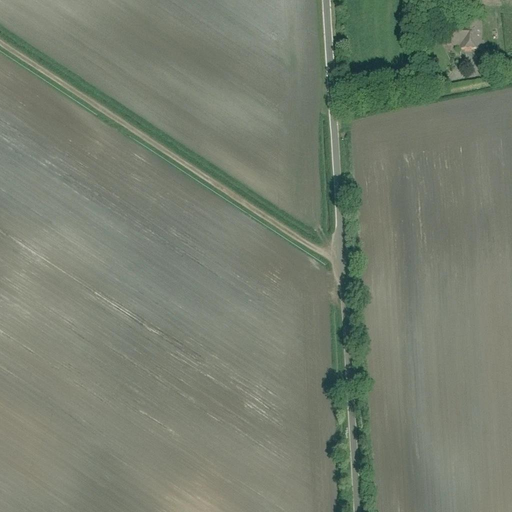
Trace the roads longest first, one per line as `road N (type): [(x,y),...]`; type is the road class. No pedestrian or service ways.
road 1 (unclassified): [(321,0),(355,511)]
road 2 (track): [(337,263),(0,41)]
